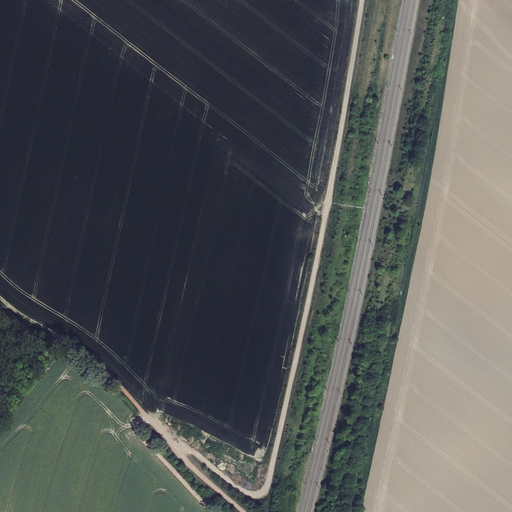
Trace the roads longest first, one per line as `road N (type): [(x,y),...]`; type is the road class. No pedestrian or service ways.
road 1 (track): [(362,0),(267,485),(244,490),(161,433)]
road 2 (track): [(0,297),(94,358),(142,412)]
road 3 (track): [(142,412),(244,511)]
road 4 (track): [(142,412),(136,430),(213,511)]
